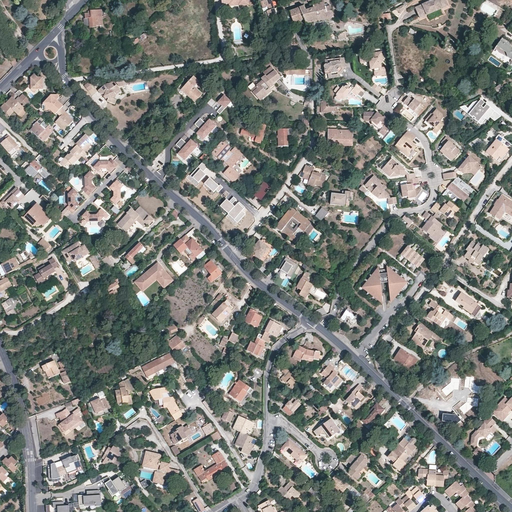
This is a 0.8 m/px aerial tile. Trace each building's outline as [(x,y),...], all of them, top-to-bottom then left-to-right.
[(276,14),(270,0),(263,0),(261,1),(263,7),(268,6),(269,10),(266,11),(268,17),(276,14)] [(446,0),(430,0),(422,4),(415,7),(419,15),(420,18),(427,15),(442,8),(449,5),(446,0)] [(334,18),(331,6),(325,7),(324,2),(305,7),(304,4),(301,5),(302,6),(293,9),(289,11),(294,23),(298,21),(300,26),(327,20),(334,18)] [(407,5),(405,3),(396,8),(401,13),(407,5)] [(103,26),(100,10),(90,11),(88,12),(88,14),(84,14),(85,20),(89,19),(89,23),(90,28),(96,28),(96,27),(103,26)] [(391,19),(390,13),(384,14),(383,11),(377,12),(378,19),(383,18),(384,20),(391,19)] [(511,47),(511,44),(502,38),(501,40),(511,47)] [(511,47),(501,40),(496,46),(505,53),(507,57),(511,61),(511,60),(511,47)] [(510,63),(511,61),(507,57),(505,53),(496,46),(493,51),(510,63)] [(375,76),(387,74),(382,51),(371,52),(372,58),(369,58),(371,69),(372,69),(374,69),(375,76)] [(347,66),(345,57),(325,59),(327,74),(328,74),(329,78),(339,77),(338,74),(341,74),(343,72),(344,70),(344,67),(347,66)] [(270,90),(274,87),(273,85),(277,82),(280,79),(270,68),(264,75),(266,78),(262,81),(263,82),(256,89),(258,91),(254,95),(259,101),(264,96),(265,98),(272,92),(272,91),(270,90)] [(215,77),(209,71),(204,76),(210,83),(215,77)] [(43,90),(43,78),(37,78),(34,74),(31,78),(32,81),(32,83),(29,87),(35,93),(38,90),(43,90)] [(181,89),(181,90),(186,94),(195,102),(203,94),(194,86),(199,81),(194,76),(181,89)] [(382,89),(375,83),(372,86),(380,92),(382,89)] [(116,93),(119,90),(116,86),(114,88),(111,84),(105,85),(98,92),(101,95),(103,94),(104,96),(103,97),(108,99),(107,102),(114,105),(116,101),(115,100),(112,99),(112,98),(113,98),(113,97),(113,96),(114,95),(115,94),(116,93)] [(504,89),(502,86),(501,84),(494,88),(497,92),(497,93),(504,89)] [(337,93),(336,94),(337,95),(342,98),(344,100),(348,95),(352,91),(357,96),(358,94),(362,97),(363,95),(364,94),(364,91),(362,90),(356,85),(354,87),(353,86),(351,87),(350,88),(347,89),(344,87),(344,86),(343,85),(341,88),(337,93)] [(121,92),(119,90),(116,93),(115,94),(114,95),(113,96),(113,97),(113,98),(112,98),(112,99),(115,100),(116,97),(116,96),(117,95),(118,94),(121,92)] [(31,102),(23,94),(20,97),(21,99),(25,102),(28,105),(31,102)] [(56,113),(57,113),(62,108),(55,101),(57,100),(59,97),(60,95),(59,95),(57,95),(54,97),(52,95),(46,101),(46,104),(51,109),(56,113)] [(225,95),(218,102),(223,106),(218,111),(220,114),(232,101),(225,95)] [(25,109),(28,105),(25,102),(21,99),(20,97),(19,97),(16,101),(23,107),(25,109)] [(403,103),(417,114),(424,106),(414,99),(413,101),(408,97),(403,103)] [(23,107),(16,101),(13,98),(8,102),(9,103),(8,105),(7,104),(2,109),(10,116),(14,112),(13,111),(15,109),(17,111),(19,109),(20,110),(23,107)] [(207,103),(216,111),(221,106),(211,98),(207,103)] [(494,121),(501,116),(486,104),(482,108),(480,107),(484,102),(480,99),(478,102),(476,100),(472,102),(467,108),(464,105),(459,107),(459,108),(480,125),(485,119),(487,121),(489,118),(494,121)] [(336,108),(327,108),(327,101),(321,101),(321,113),(333,113),(333,112),(336,112),(336,108)] [(416,116),(417,114),(403,103),(402,105),(415,115),(416,116)] [(248,107),(248,108),(252,112),(253,113),(256,110),(253,108),(254,108),(251,105),(248,107)] [(27,111),(25,109),(23,107),(20,110),(19,109),(17,111),(15,109),(13,111),(14,112),(21,118),(27,111)] [(437,126),(440,129),(444,123),(441,121),(444,117),(442,114),(436,109),(432,114),(431,114),(426,120),(431,125),(435,128),(437,126)] [(384,118),(377,112),(364,112),(363,119),(366,121),(370,121),(371,122),(371,124),(373,125),(380,131),(379,132),(384,136),(396,121),(391,117),(389,119),(389,120),(387,118),(385,116),(384,118)] [(73,120),(69,115),(68,117),(63,113),(60,116),(55,121),(64,130),(73,120)] [(49,126),(41,118),(37,122),(34,126),(30,129),(34,133),(40,139),(43,141),(44,142),(50,141),(49,138),(49,136),(53,135),(53,132),(55,132),(49,126)] [(201,129),(197,133),(204,140),(217,126),(209,119),(206,123),(201,119),(196,124),(201,129)] [(243,126),(241,134),(256,138),(255,142),(261,144),(267,125),(260,123),(259,130),(243,126)] [(309,131),(302,127),(299,132),(309,137),(309,131)] [(293,129),(278,129),(278,147),(288,147),(288,140),(288,135),(293,135),(293,129)] [(328,136),(328,144),(353,145),(353,130),(328,129),(328,136)] [(416,138),(408,131),(396,146),(401,151),(408,157),(410,155),(409,152),(411,149),(413,151),(416,147),(412,144),(410,142),(412,140),(413,141),(416,138)] [(83,157),(84,158),(88,154),(87,152),(93,146),(91,144),(93,141),(87,134),(83,138),(84,139),(82,141),(81,141),(78,144),(78,145),(77,146),(74,149),(83,157)] [(18,146),(9,135),(5,138),(7,139),(4,142),(1,144),(12,157),(18,152),(15,149),(18,146)] [(462,151),(454,145),(455,142),(448,137),(443,143),(446,145),(444,148),(441,151),(453,161),(462,151)] [(182,149),(178,154),(185,160),(198,146),(191,139),(187,143),(182,139),(177,144),(182,149)] [(502,159),(509,151),(507,149),(508,147),(502,142),(500,143),(497,140),(491,147),(487,152),(496,160),(499,156),(502,159)] [(231,148),(222,141),(211,153),(220,160),(231,148)] [(243,155),(236,149),(233,147),(221,160),(224,162),(229,167),(223,173),(234,183),(240,176),(231,168),(234,165),(243,155)] [(83,157),(74,149),(71,153),(72,154),(69,156),(68,155),(60,164),(65,168),(67,166),(70,169),(79,160),(80,160),(83,157)] [(511,152),(509,151),(502,159),(504,160),(507,157),(511,152)] [(46,159),(41,154),(37,159),(42,163),(46,159)] [(475,171),(477,173),(481,168),(481,166),(469,156),(466,160),(467,161),(465,163),(464,162),(460,168),(464,171),(475,171)] [(406,171),(392,158),(382,170),(390,177),(406,174),(407,180),(416,178),(415,173),(409,174),(406,171)] [(46,179),(51,174),(35,159),(31,164),(32,165),(30,167),(26,171),(32,177),(34,179),(39,173),(46,179)] [(115,168),(118,165),(115,161),(112,159),(109,161),(109,162),(99,162),(94,167),(99,172),(102,169),(107,169),(109,171),(114,167),(115,168)] [(207,166),(202,162),(190,176),(197,182),(205,173),(202,172),(207,166)] [(308,183),(313,185),(314,184),(322,187),(326,176),(318,173),(318,174),(315,173),(313,172),(314,168),(305,165),(303,172),(304,172),(306,173),(304,179),(309,180),(308,183)] [(91,179),(95,176),(90,171),(84,176),(84,186),(81,189),(87,196),(90,193),(89,191),(94,187),(91,184),(91,179)] [(381,182),(374,175),(365,185),(368,188),(367,189),(377,198),(381,194),(386,198),(388,198),(388,205),(392,204),(397,204),(396,197),(390,198),(389,194),(385,190),(387,187),(383,184),(382,185),(380,182),(381,182)] [(217,185),(209,178),(204,183),(213,191),(215,189),(218,192),(222,187),(219,184),(217,185)] [(416,178),(407,180),(407,181),(407,185),(402,186),(401,186),(403,197),(408,197),(409,199),(416,198),(415,188),(414,184),(418,184),(417,178),(416,178)] [(475,191),(458,178),(453,183),(450,186),(448,189),(448,190),(443,196),(445,197),(450,191),(465,203),(470,196),(463,190),(465,188),(472,194),(475,191)] [(121,189),(124,186),(121,183),(117,180),(114,183),(116,184),(111,189),(114,192),(114,197),(111,200),(116,205),(121,199),(121,189)] [(261,193),(267,184),(265,183),(258,191),(261,193)] [(261,200),(270,187),(267,184),(261,193),(258,191),(255,196),(261,200)] [(366,189),(362,186),(359,189),(366,196),(368,194),(367,192),(367,191),(365,189),(366,189)] [(18,199),(23,194),(16,188),(12,191),(1,203),(11,212),(21,202),(18,199)] [(73,201),(73,196),(77,193),(72,188),(66,194),(66,203),(66,204),(63,206),(70,213),(73,210),(71,208),(76,204),(73,201)] [(346,201),(349,201),(350,193),(345,193),(344,197),(341,197),(341,196),(331,194),(330,200),(330,206),(335,207),(335,203),(342,203),(342,207),(345,208),(346,201)] [(511,224),(511,202),(501,196),(496,204),(490,214),(496,218),(495,219),(499,222),(502,218),(511,224)] [(94,202),(99,206),(103,201),(98,197),(94,202)] [(235,199),(232,197),(228,201),(225,198),(217,206),(236,223),(245,214),(242,210),(244,207),(238,201),(233,206),(230,204),(235,199)] [(457,213),(460,209),(450,201),(447,205),(446,205),(443,209),(440,207),(438,209),(434,205),(433,207),(432,209),(437,213),(439,210),(449,218),(454,211),(457,213)] [(37,221),(42,227),(51,218),(36,204),(32,208),(34,210),(30,214),(28,213),(23,217),(32,226),(37,221)] [(150,215),(140,206),(138,208),(148,218),(149,217),(150,215)] [(296,243),(313,223),(293,207),(283,219),(289,223),(294,217),(303,224),(295,233),(281,221),(276,227),(296,243)] [(149,225),(153,221),(149,217),(148,218),(138,209),(135,212),(131,208),(128,211),(126,213),(127,214),(118,224),(126,232),(137,220),(144,227),(147,223),(149,225)] [(101,222),(105,218),(107,219),(110,216),(103,209),(102,209),(99,213),(100,213),(97,216),(91,216),(89,214),(84,219),(86,220),(85,221),(84,220),(82,222),(82,224),(85,227),(89,222),(101,222)] [(181,215),(175,210),(172,213),(171,214),(176,220),(181,215)] [(319,211),(315,216),(321,221),(325,215),(319,211)] [(440,229),(443,225),(426,211),(422,216),(426,219),(428,221),(426,223),(422,229),(431,236),(438,227),(440,229)] [(402,219),(408,224),(407,226),(409,227),(413,222),(405,216),(402,219)] [(303,224),(294,217),(289,223),(283,219),(282,220),(281,221),(295,233),(303,224)] [(316,227),(313,223),(296,243),(300,246),(316,227)] [(445,232),(440,229),(438,227),(431,236),(431,237),(437,242),(445,232)] [(190,240),(186,235),(181,240),(185,245),(190,240)] [(232,236),(228,240),(232,245),(233,245),(234,245),(235,245),(236,245),(236,244),(238,242),(232,236)] [(52,247),(43,238),(38,243),(47,252),(52,247)] [(181,240),(174,246),(180,254),(188,248),(193,253),(189,257),(193,261),(203,251),(194,241),(192,239),(190,240),(185,245),(181,240)] [(270,248),(260,240),(250,251),(255,255),(257,257),(260,260),(270,248)] [(89,253),(84,244),(81,246),(78,241),(61,252),(66,259),(71,256),(72,259),(74,262),(89,253)] [(468,252),(466,256),(475,262),(477,260),(480,262),(489,250),(483,246),(481,249),(477,246),(472,242),(466,250),(468,252)] [(144,247),(140,243),(126,257),(133,264),(137,260),(136,259),(146,250),(144,247)] [(425,260),(408,246),(402,254),(418,268),(425,260)] [(475,262),(480,266),(491,251),(489,250),(480,262),(477,260),(475,262)] [(100,267),(93,255),(89,258),(96,269),(100,267)] [(112,261),(108,256),(102,260),(110,272),(114,268),(115,267),(112,261)] [(475,262),(466,256),(465,257),(470,261),(469,262),(471,263),(474,265),(475,262)] [(286,257),(281,264),(283,265),(281,269),(287,274),(288,272),(292,275),(297,265),(286,257)] [(3,263),(1,265),(6,274),(14,270),(15,271),(20,269),(20,270),(26,267),(25,263),(22,265),(19,266),(15,258),(3,263)] [(56,271),(54,269),(58,266),(53,258),(48,261),(51,264),(45,268),(43,265),(37,269),(40,273),(35,277),(38,281),(43,278),(44,279),(51,275),(56,271)] [(26,267),(34,263),(32,260),(31,259),(24,262),(25,263),(26,267)] [(217,268),(211,260),(204,267),(211,275),(208,278),(211,283),(222,273),(217,268)] [(283,265),(281,264),(278,269),(291,277),(292,275),(288,272),(287,274),(281,269),(283,265)] [(110,272),(111,274),(118,268),(116,266),(115,267),(114,268),(110,272)] [(172,281),(160,266),(158,268),(156,266),(142,278),(141,277),(136,282),(143,290),(148,285),(147,284),(156,277),(165,287),(172,281)] [(400,288),(401,289),(404,286),(403,280),(400,278),(400,279),(393,273),(394,272),(391,270),(388,273),(380,274),(377,271),(366,284),(368,291),(369,293),(370,292),(376,296),(375,297),(379,300),(382,297),(382,295),(385,295),(387,295),(388,295),(390,294),(390,296),(393,299),(396,296),(395,295),(400,288)] [(313,285),(308,283),(310,280),(307,279),(310,274),(306,272),(302,279),(301,278),(296,287),(301,290),(299,294),(306,298),(308,295),(310,291),(313,286),(313,285)] [(0,280),(0,292),(6,289),(11,286),(6,277),(0,280)] [(164,288),(165,287),(156,277),(147,284),(148,285),(143,290),(144,291),(157,280),(164,288)] [(119,278),(115,280),(117,284),(104,291),(108,299),(115,294),(115,295),(117,293),(115,290),(119,287),(118,285),(122,283),(119,278)] [(456,301),(461,293),(457,290),(451,298),(456,301)] [(458,303),(473,313),(478,304),(465,296),(461,293),(456,301),(458,303)] [(19,305),(14,296),(1,304),(6,312),(10,318),(22,310),(19,305)] [(227,300),(224,303),(212,315),(220,322),(235,308),(233,307),(227,300)] [(453,316),(432,301),(429,305),(433,308),(430,313),(427,317),(440,326),(446,318),(450,321),(453,316)] [(482,307),(478,304),(473,313),(476,315),(482,307)] [(324,308),(317,309),(318,316),(325,314),(324,308)] [(360,318),(348,308),(339,318),(344,322),(348,318),(350,319),(355,323),(360,318)] [(257,327),(262,318),(254,314),(255,312),(251,310),(249,313),(248,316),(244,315),(240,323),(245,326),(247,322),(257,327)] [(282,327),(271,321),(266,332),(262,330),(260,335),(259,334),(257,337),(266,342),(268,343),(270,339),(268,337),(269,336),(270,334),(277,338),(282,327)] [(175,323),(172,324),(169,326),(172,333),(177,331),(179,330),(175,323)] [(441,339),(419,324),(417,327),(414,331),(416,333),(411,341),(423,349),(431,338),(439,343),(441,339)] [(239,336),(232,332),(228,340),(235,344),(239,336)] [(169,339),(166,341),(172,349),(176,354),(186,346),(181,340),(177,336),(172,339),(174,341),(172,343),(169,339)] [(266,342),(257,337),(254,343),(251,342),(246,350),(260,357),(264,347),(265,345),(264,344),(266,342)] [(317,364),(320,353),(315,351),(315,352),(310,351),(308,351),(299,347),(294,356),(304,360),(317,364)] [(112,355),(107,348),(102,352),(106,359),(112,355)] [(419,359),(401,348),(398,352),(394,358),(411,370),(419,359)] [(175,363),(171,354),(142,368),(147,377),(169,366),(175,363)] [(438,364),(431,359),(428,363),(435,367),(438,364)] [(63,379),(68,377),(64,368),(59,371),(54,362),(47,365),(42,367),(45,373),(45,372),(47,371),(51,378),(60,374),(63,379)] [(342,371),(353,382),(361,374),(349,363),(342,371)] [(336,383),(340,378),(333,372),(335,369),(332,367),(330,365),(317,379),(330,390),(336,383)] [(283,370),(281,372),(285,375),(284,376),(285,377),(282,380),(286,384),(287,383),(290,385),(289,387),(292,390),(296,385),(291,379),(295,382),(297,379),(285,368),(283,370)] [(449,403),(451,406),(453,409),(455,407),(456,408),(460,405),(461,407),(466,403),(462,399),(467,395),(463,389),(460,391),(461,392),(457,394),(454,390),(456,388),(451,382),(453,380),(450,377),(444,381),(452,392),(448,394),(445,397),(450,403),(449,403)] [(123,403),(123,406),(132,404),(130,392),(135,389),(128,379),(124,381),(124,380),(119,383),(120,390),(115,391),(118,404),(123,403)] [(239,380),(229,394),(241,402),(247,392),(250,393),(253,389),(246,385),(239,380)] [(208,388),(205,387),(203,392),(212,396),(216,388),(209,385),(208,388)] [(354,408),(360,402),(364,397),(361,395),(359,392),(362,388),(359,385),(352,393),(353,394),(347,401),(354,408)] [(432,391),(427,386),(423,390),(427,395),(432,391)] [(173,411),(171,412),(172,415),(180,410),(175,402),(172,397),(166,398),(163,394),(170,393),(167,388),(154,390),(150,392),(155,400),(163,399),(165,403),(166,405),(170,407),(173,411)] [(511,396),(509,400),(507,398),(500,406),(498,404),(492,411),(502,421),(509,413),(505,410),(509,406),(511,409),(511,396)] [(505,396),(498,404),(500,406),(507,398),(505,396)] [(111,412),(105,398),(101,400),(100,398),(90,402),(91,402),(87,404),(90,410),(91,409),(95,419),(111,412)] [(343,402),(339,398),(334,404),(331,408),(336,413),(343,406),(341,404),(343,402)] [(204,402),(203,402),(212,414),(217,411),(212,404),(208,399),(204,402)] [(291,416),(300,406),(293,399),(288,405),(283,410),(291,416)] [(362,404),(360,402),(354,408),(347,401),(345,403),(355,411),(362,404)] [(374,422),(385,411),(376,403),(360,421),(363,423),(364,422),(369,417),(373,421),(374,422)] [(80,417),(81,416),(79,410),(72,415),(71,414),(67,408),(63,411),(62,411),(55,414),(57,418),(59,418),(61,423),(58,425),(64,433),(70,429),(71,431),(75,428),(83,422),(80,417)] [(229,422),(233,414),(226,410),(222,419),(229,422)] [(248,430),(252,423),(239,416),(233,429),(238,431),(241,432),(246,435),(248,430)] [(493,420),(488,416),(483,421),(482,421),(477,426),(479,427),(476,431),(475,430),(471,435),(470,444),(476,445),(477,439),(479,438),(483,436),(486,432),(488,433),(489,431),(491,433),(495,429),(492,426),(490,424),(493,420)] [(368,426),(373,421),(369,417),(364,422),(368,426)] [(168,425),(164,419),(156,424),(160,430),(168,425)] [(322,426),(314,432),(317,436),(321,434),(322,433),(328,435),(330,438),(335,434),(334,432),(339,428),(331,419),(326,423),(327,424),(326,425),(325,426),(324,426),(322,426)] [(214,432),(209,424),(203,428),(206,433),(208,435),(214,432)] [(186,437),(193,433),(188,426),(186,427),(184,428),(183,426),(177,430),(177,431),(171,435),(173,438),(172,439),(175,445),(183,440),(184,442),(188,440),(186,437)] [(246,435),(241,432),(235,445),(243,449),(242,452),(249,456),(251,452),(248,451),(251,444),(254,439),(249,436),(246,435)] [(214,435),(218,442),(222,439),(218,433),(214,435)] [(409,457),(417,448),(413,445),(415,442),(415,440),(414,439),(412,439),(409,443),(404,439),(399,444),(388,458),(393,463),(392,465),(400,472),(406,464),(403,462),(408,456),(409,457)] [(307,455),(289,440),(284,446),(281,449),(285,452),(287,451),(297,459),(296,461),(299,464),(300,464),(307,455)] [(120,449),(113,445),(102,463),(104,464),(106,466),(109,461),(112,463),(114,459),(117,461),(122,454),(119,451),(120,449)] [(181,452),(176,446),(172,448),(176,455),(181,452)] [(474,451),(479,456),(483,452),(478,446),(474,451)] [(161,455),(144,451),(140,468),(141,469),(156,472),(154,481),(163,483),(164,476),(178,480),(179,475),(181,471),(170,468),(171,463),(160,461),(161,455)] [(223,471),(222,469),(228,466),(219,451),(212,456),(217,465),(205,472),(201,466),(194,470),(201,482),(206,479),(207,478),(208,480),(223,471)] [(352,453),(347,460),(346,461),(349,463),(352,465),(350,469),(351,470),(349,473),(358,480),(361,476),(357,473),(364,464),(368,468),(372,464),(366,459),(367,457),(361,452),(357,457),(352,453)] [(124,455),(129,461),(133,459),(127,453),(124,455)] [(65,465),(61,467),(57,468),(55,462),(52,464),(52,468),(49,469),(49,478),(55,478),(60,477),(59,475),(67,472),(76,468),(73,461),(79,459),(78,455),(62,460),(65,465)] [(9,461),(8,460),(6,458),(1,462),(12,473),(16,469),(15,467),(18,465),(12,459),(9,461)] [(390,466),(383,458),(380,461),(387,469),(390,466)] [(9,474),(3,468),(0,471),(0,479),(3,482),(7,478),(5,477),(9,474)] [(436,487),(437,473),(430,472),(430,468),(425,468),(424,477),(428,478),(428,486),(431,486),(436,487)] [(444,473),(437,473),(436,487),(440,487),(444,487),(445,479),(449,479),(450,469),(444,469),(444,473)] [(340,493),(349,484),(337,473),(335,475),(334,477),(335,478),(329,486),(332,489),(333,487),(340,493)] [(108,478),(103,481),(113,496),(128,487),(124,481),(121,483),(117,476),(114,478),(115,480),(111,482),(108,478)] [(459,496),(460,495),(466,490),(467,489),(463,485),(461,487),(456,482),(445,492),(448,495),(450,498),(457,493),(459,496)] [(292,496),(297,499),(301,494),(293,488),(293,487),(294,486),(294,485),(291,483),(288,485),(287,487),(285,489),(282,486),(278,492),(283,497),(283,498),(287,501),(292,496)] [(406,494),(408,496),(411,500),(414,497),(420,504),(424,500),(429,496),(420,486),(414,490),(413,488),(406,494)] [(376,496),(367,489),(364,492),(372,500),(376,496)] [(466,507),(472,502),(472,501),(468,497),(470,495),(466,490),(460,495),(463,499),(456,505),(459,508),(461,511),(466,507)] [(78,503),(73,503),(73,507),(78,507),(78,505),(96,504),(96,506),(101,506),(101,491),(86,492),(86,496),(78,496),(78,503)] [(197,499),(193,492),(184,498),(187,503),(188,504),(192,501),(192,502),(198,511),(205,511),(206,511),(200,502),(197,499)] [(400,499),(396,502),(398,504),(401,508),(404,505),(410,511),(413,510),(416,506),(411,500),(408,496),(402,501),(400,499)] [(275,511),(270,500),(260,505),(264,511),(275,511)] [(62,502),(52,503),(52,507),(57,507),(56,511),(73,511),(73,507),(73,503),(67,503),(67,506),(63,506),(62,502)] [(476,511),(473,508),(475,506),(472,502),(466,507),(468,510),(466,511),(476,511)]
